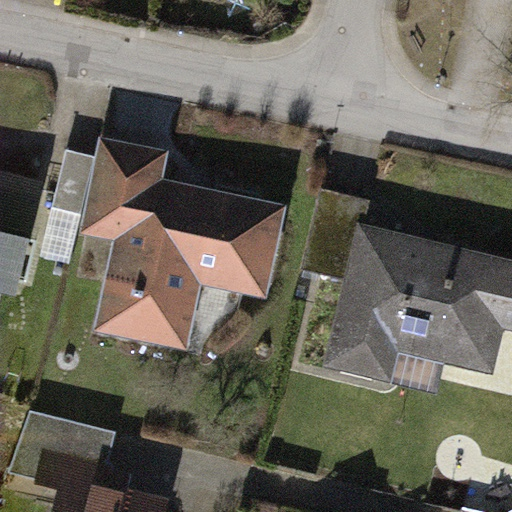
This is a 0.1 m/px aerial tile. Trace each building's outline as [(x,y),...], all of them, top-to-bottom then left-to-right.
[(171,153),(100,140),(97,164),(85,222),(81,243),(114,249),(97,337),(189,354),(201,288),(268,301),(285,212),(164,190),(171,153)] [(85,222),(97,164),(70,159),(59,216),(85,222)] [(50,188),(0,176),(0,301),(22,307),(50,188)] [(348,288),(362,227),(366,210),(327,200),(309,278),(348,288)] [(511,262),(362,227),(348,288),(329,369),(394,385),(401,354),(498,377),(506,341),(511,342),(511,262)] [(121,462),(42,445),(32,492),(57,497),(53,511),(166,511),(168,506),(114,495),(121,462)]
